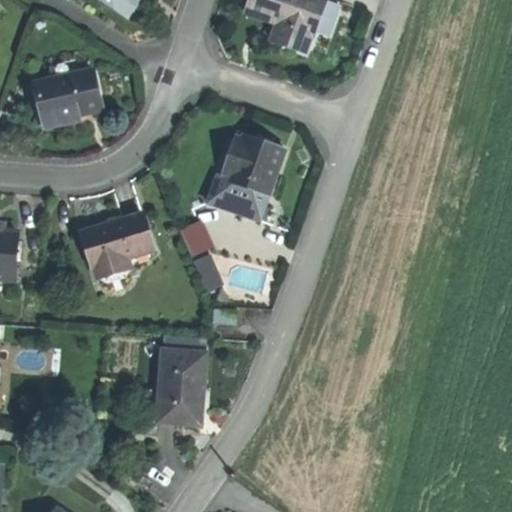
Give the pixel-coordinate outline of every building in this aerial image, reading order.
[(103,0),(130,18),(142,0),(103,0)] [(324,0),(252,0),(247,15),(279,27),(289,30),(283,48),(305,56),(311,38),(313,39),(327,1),(324,0)] [(289,30),(279,27),(273,44),(283,48),(289,30)] [(93,76),(36,88),(45,131),(69,126),(68,120),(79,118),(101,113),(93,76)] [(231,181),(230,185),(270,199),(286,153),(245,139),(244,144),(236,142),(230,161),(237,163),(231,181)] [(237,163),(230,161),(227,169),(224,178),(231,181),(237,163)] [(230,185),(218,181),(208,209),(261,227),(270,199),(230,185)] [(207,218),(184,229),(198,256),(221,246),(207,218)] [(110,229),(83,237),(93,273),(97,272),(99,277),(129,268),(128,263),(154,255),(144,220),(110,229)] [(0,281),(9,282),(15,283),(19,238),(4,236),(0,236),(0,281)] [(218,252),(200,260),(214,291),(232,283),(218,252)] [(9,282),(0,281),(0,299),(8,300),(9,282)] [(236,318),(215,316),(214,329),(235,331),(236,318)] [(180,340),(170,339),(169,352),(179,353),(180,340)] [(213,343),(180,340),(179,353),(212,355),(213,343)] [(179,353),(169,352),(165,401),(164,424),(207,427),(210,390),(212,355),(179,353)] [(165,401),(148,400),(146,422),(164,424),(165,401)]
